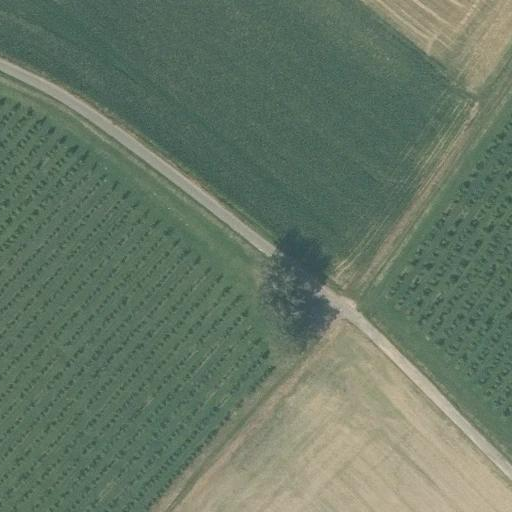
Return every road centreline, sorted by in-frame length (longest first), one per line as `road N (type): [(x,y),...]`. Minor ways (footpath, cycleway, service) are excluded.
road 1 (track): [(0,65),(76,104),(343,309)]
road 2 (track): [(511,69),(343,309)]
road 3 (track): [(343,309),(162,511)]
road 4 (track): [(343,309),(511,478)]
